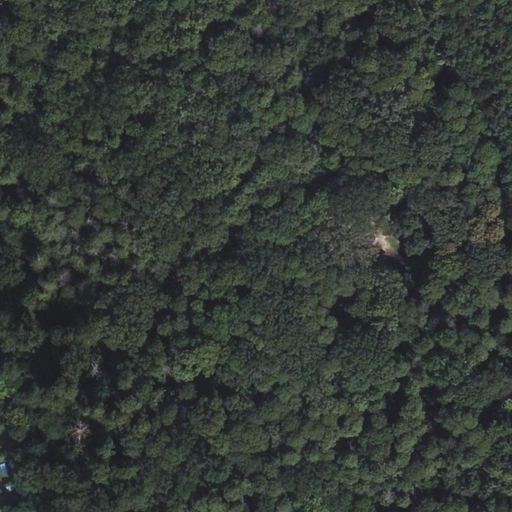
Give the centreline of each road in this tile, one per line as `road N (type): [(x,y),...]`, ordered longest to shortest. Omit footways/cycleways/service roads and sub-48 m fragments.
road 1 (motorway): [(79,0),(250,511)]
road 2 (motorway): [(277,511),(108,0)]
